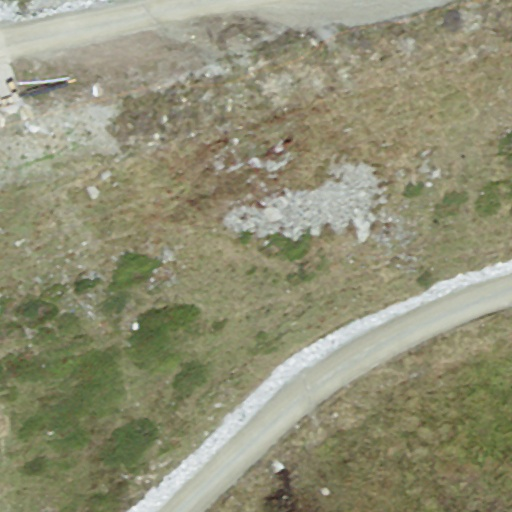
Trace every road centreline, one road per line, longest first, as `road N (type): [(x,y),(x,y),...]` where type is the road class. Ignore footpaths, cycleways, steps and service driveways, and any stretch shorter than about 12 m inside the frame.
road 1 (track): [(0,144),(511,4)]
road 2 (track): [(511,290),(387,327),(328,354),(217,448),(186,511)]
